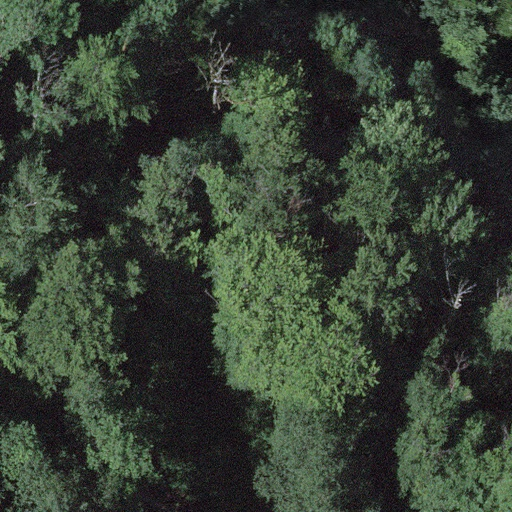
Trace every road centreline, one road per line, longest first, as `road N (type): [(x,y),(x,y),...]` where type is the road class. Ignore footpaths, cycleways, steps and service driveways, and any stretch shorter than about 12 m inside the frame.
road 1 (track): [(511,320),(80,0)]
road 2 (track): [(0,403),(148,511)]
